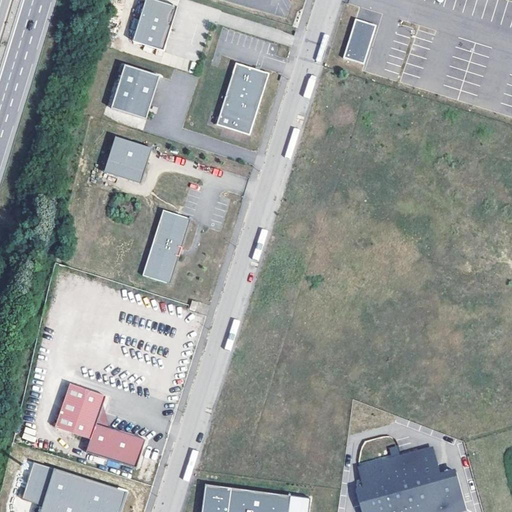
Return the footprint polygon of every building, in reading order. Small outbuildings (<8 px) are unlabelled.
[(164,51),(172,27),(167,25),(173,5),(155,0),(145,0),(133,42),(164,51)] [(172,27),(178,7),(173,5),(167,25),(172,27)] [(356,20),(343,59),(364,65),(376,26),(356,20)] [(250,136),(270,74),(236,63),(217,125),(250,136)] [(147,120),(160,76),(125,65),(112,109),(147,120)] [(145,173),(153,149),(116,137),(108,161),(145,173)] [(141,184),(145,173),(108,161),(105,173),(141,184)] [(171,285),(192,219),(164,210),(143,276),(171,285)] [(195,311),(198,303),(192,301),(189,310),(195,311)] [(104,404),(107,396),(70,384),(56,428),(91,440),(92,440),(97,424),(104,404)] [(104,404),(97,424),(109,428),(104,404)] [(109,428),(97,424),(92,440),(91,440),(87,453),(137,469),(146,440),(109,428)] [(360,489),(366,511),(441,511),(458,507),(465,505),(456,471),(439,475),(432,448),(362,468),(368,487),(360,489)] [(22,500),(43,506),(55,469),(34,462),(22,500)] [(121,511),(128,492),(55,469),(43,506),(41,511),(121,511)] [(290,511),(292,497),(207,486),(203,511),(290,511)]
